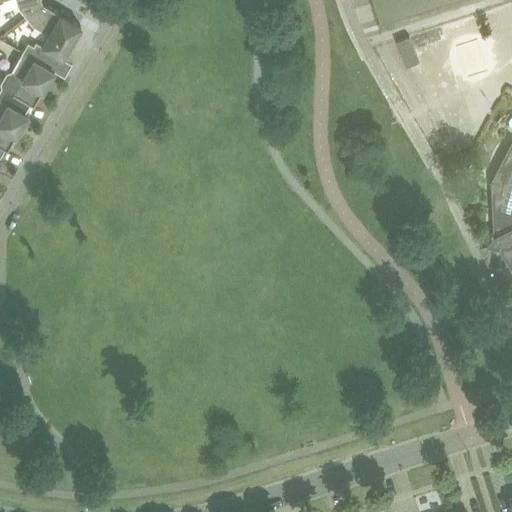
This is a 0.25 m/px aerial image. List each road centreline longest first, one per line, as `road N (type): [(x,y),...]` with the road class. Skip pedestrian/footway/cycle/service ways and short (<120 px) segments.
road 1 (residential): [(231,511),(511,424)]
road 2 (residential): [(0,220),(116,30),(107,13),(83,0)]
